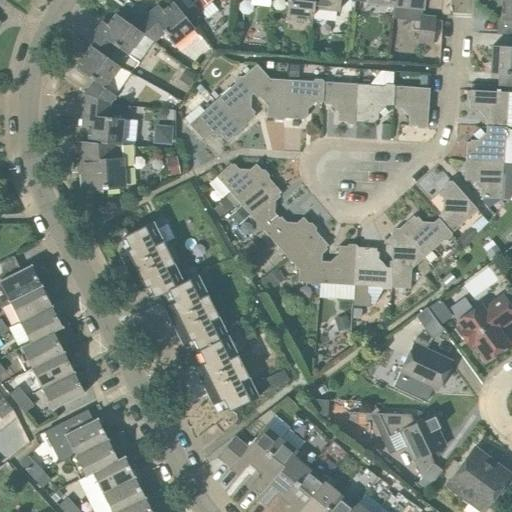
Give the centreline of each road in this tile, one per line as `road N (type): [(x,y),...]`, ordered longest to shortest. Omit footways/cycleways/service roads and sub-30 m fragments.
road 1 (residential): [(208,511),(34,171),(31,75),(65,0)]
road 2 (residential): [(438,149),(362,210),(326,203),(308,176),(308,157)]
road 3 (residential): [(438,149),(448,85),(459,70),(462,0)]
road 4 (residential): [(308,157),(323,145),(438,149)]
